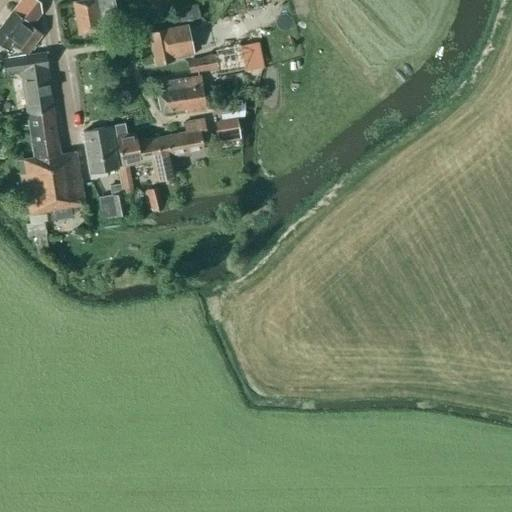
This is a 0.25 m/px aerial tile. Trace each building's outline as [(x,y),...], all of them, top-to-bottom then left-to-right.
[(36,0),(20,0),(13,11),(31,26),(41,13),(39,2),(36,0)] [(78,35),(118,28),(113,0),(87,0),(73,2),(78,35)] [(235,0),(243,33),(261,29),(256,10),(264,9),(262,0),(235,0)] [(175,9),(178,24),(200,19),(196,5),(175,9)] [(31,26),(13,11),(0,27),(0,44),(7,49),(7,48),(18,57),(26,55),(42,34),(31,26)] [(173,61),(173,59),(185,57),(184,51),(216,45),(212,21),(148,33),(155,65),(173,61)] [(215,51),(216,55),(188,61),(190,72),(218,67),(220,78),(247,73),(246,72),(264,69),(259,44),(241,47),(215,51)] [(44,53),(4,60),(6,75),(21,73),(28,114),(54,110),(44,53)] [(184,109),(185,113),(217,108),(216,100),(204,102),(199,77),(155,83),(162,113),(184,109)] [(241,100),(219,103),(221,119),(243,116),(241,100)] [(28,215),(82,207),(76,152),(61,154),(54,110),(28,114),(35,159),(19,161),(28,215)] [(238,132),(236,118),(214,121),(217,136),(238,132)] [(203,119),(198,120),(183,123),(185,132),(166,136),(169,157),(171,157),(204,150),(201,137),(206,136),(203,119)] [(137,142),(135,133),(126,135),(124,124),(114,126),(122,166),(141,162),(137,142)] [(82,132),(89,172),(90,178),(106,176),(105,170),(118,168),(111,127),(82,132)] [(171,157),(169,157),(166,136),(137,142),(141,162),(152,160),(154,169),(172,165),(171,157)] [(123,194),(132,192),(127,166),(118,167),(121,184),(123,194)] [(126,202),(123,194),(121,184),(110,186),(111,195),(98,197),(102,218),(128,214),(126,202)] [(158,186),(147,189),(151,210),(163,208),(158,186)] [(27,229),(27,230),(27,233),(26,233),(27,238),(35,237),(35,238),(37,253),(49,251),(44,222),(47,222),(46,214),(28,216),(30,224),(26,225),(27,229)]
